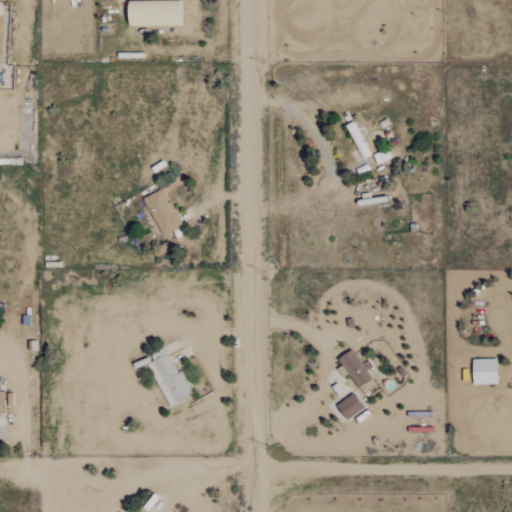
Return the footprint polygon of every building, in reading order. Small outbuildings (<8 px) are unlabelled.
[(178,0),(126,2),(126,26),(178,25),(178,0)] [(370,156),(362,137),(354,140),(362,159),(370,156)] [(161,237),(181,226),(162,188),(142,198),(161,237)] [(355,388),(370,379),(352,349),(337,358),(355,388)] [(168,407),(190,396),(169,352),(146,363),(168,407)] [(472,359),(472,384),(497,384),(497,359),(472,359)] [(335,406),(345,420),(363,408),(354,394),(335,406)]
